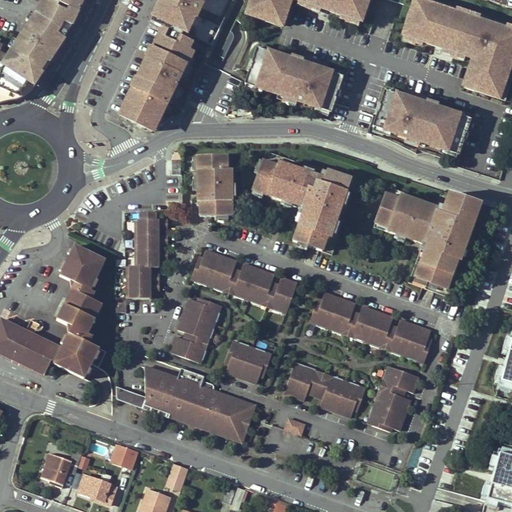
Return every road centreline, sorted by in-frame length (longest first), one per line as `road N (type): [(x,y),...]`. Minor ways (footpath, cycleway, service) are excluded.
road 1 (residential): [(113,165),(181,131),(306,127),(511,196)]
road 2 (residential): [(350,511),(25,399)]
road 3 (residential): [(511,228),(413,511)]
